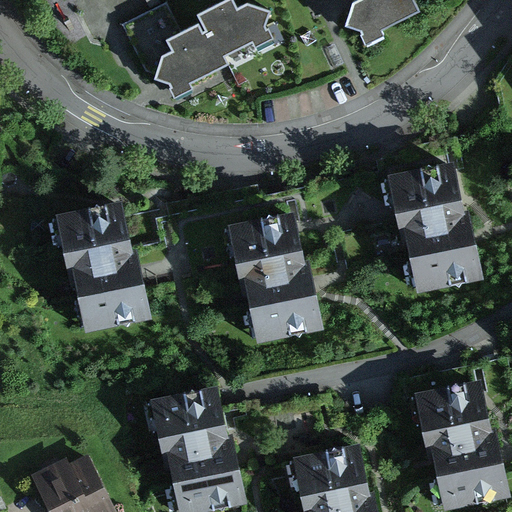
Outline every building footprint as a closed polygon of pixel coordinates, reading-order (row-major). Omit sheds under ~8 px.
[(167,52),(156,57),(148,80),(161,83),(163,88),(168,97),(186,89),(183,82),(220,64),(215,54),(245,39),(248,45),(264,37),(260,29),(262,12),(243,5),(232,11),(226,0),(191,17),(194,24),(162,40),(167,52)] [(418,8),(414,0),(349,0),(344,23),(357,29),(363,41),(381,32),(379,27),(418,8)] [(450,168),(393,178),(402,226),(409,224),(420,285),(477,274),(466,214),(459,215),(450,168)] [(119,205),(61,216),(70,265),(75,264),(86,324),(146,313),(135,255),(129,256),(119,205)] [(291,217),(232,228),(241,275),(249,273),(261,334),(318,324),(307,264),(300,265),(291,217)] [(478,385),(419,395),(428,445),(436,444),(447,503),(503,493),(492,432),(487,433),(478,385)] [(214,391),(155,402),(164,451),(173,449),(184,510),(240,500),(228,437),(222,438),(214,391)] [(356,448),(298,459),(307,509),(315,508),(315,511),(375,511),(373,496),(365,498),(356,448)] [(113,511),(86,456),(70,464),(67,458),(34,474),(52,511),(113,511)]
